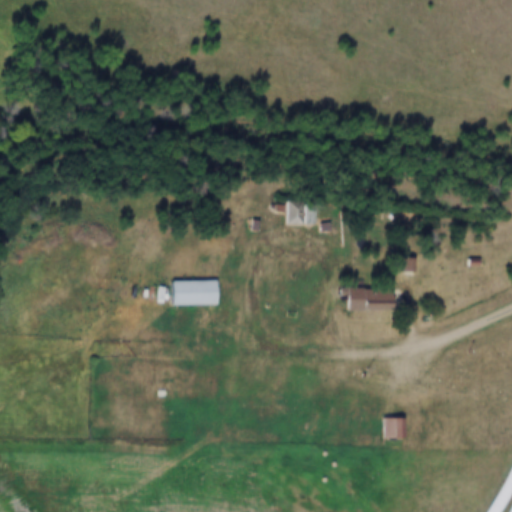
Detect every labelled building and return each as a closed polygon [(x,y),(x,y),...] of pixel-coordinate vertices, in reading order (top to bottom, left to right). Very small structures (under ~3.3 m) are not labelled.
[(274,201),(289,201),(289,225),(274,226),(274,201)] [(289,201),(289,225),(303,225),(303,201),(289,201)] [(264,205),(272,205),(272,213),(264,214),(264,205)] [(240,221),(250,221),(249,232),(240,232),(240,221)] [(208,249),(229,249),(229,238),(208,238),(208,249)] [(388,259),(402,259),(402,274),(388,274),(388,259)] [(457,259),(468,259),(468,267),(457,267),(457,259)] [(160,283),(203,282),(203,306),(160,306),(160,283)] [(335,290),(378,290),(378,311),(335,311),(335,290)] [(317,291),(325,291),(325,307),(317,307),(317,291)] [(205,366),(218,366),(218,376),(205,376),(205,366)] [(178,400),(178,390),(154,390),(154,400),(178,400)] [(373,420),(390,420),(390,442),(373,442),(373,420)]
